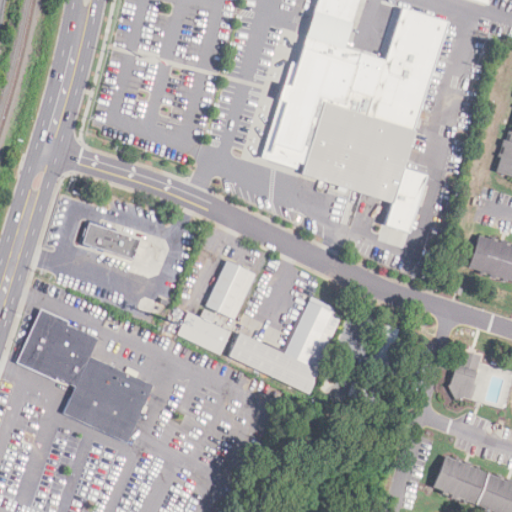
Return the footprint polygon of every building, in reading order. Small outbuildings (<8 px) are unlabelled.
[(358,0),(344,48),(385,61),(373,99),(420,114),(392,205),(301,176),(305,166),(298,164),(296,169),(262,158),(279,101),(278,100),(280,92),(283,85),(284,85),(291,63),(297,65),(317,0),(358,0)] [(511,177),(497,173),(502,155),(502,147),(503,144),(504,140),(509,142),(509,136),(511,133),(511,177)] [(133,261),(82,245),(89,225),(139,241),(133,261)] [(511,282),(505,280),(497,278),(490,279),(491,275),(482,272),(470,269),(479,238),(491,239),(494,242),(501,241),(507,243),(511,245),(511,282)] [(219,356),(178,336),(189,315),(199,320),(227,263),(249,273),(228,319),(216,313),(210,325),(229,334),(219,356)] [(449,293),(453,283),(467,287),(463,297),(456,295),(449,293)] [(306,395),(228,359),(238,335),(279,355),(300,309),(305,311),(309,303),(342,318),(306,395)] [(125,444),(91,428),(65,415),(77,389),(56,379),(55,382),(16,364),(41,311),(68,324),(97,341),(89,358),(152,387),(125,444)] [(374,408),(347,399),(352,385),(365,389),(384,327),(397,332),(374,408)] [(461,362),(463,351),(467,352),(475,355),(479,355),(477,361),(476,366),(461,362)] [(462,400),(447,396),(456,366),(459,367),(460,365),(461,362),(476,366),(471,384),(475,386),(471,400),(462,400)] [(511,511),(493,511),(454,496),(433,487),(445,457),(468,466),(510,484),(511,484),(511,511)]
